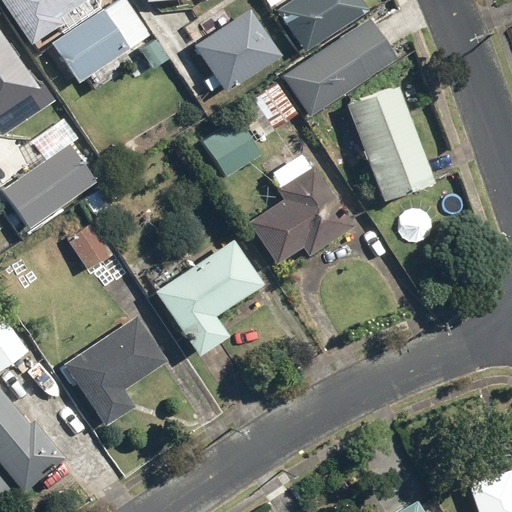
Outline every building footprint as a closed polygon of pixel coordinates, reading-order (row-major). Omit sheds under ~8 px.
[(0,0),(0,11),(21,45),(49,28),(47,24),(85,0),(0,0)] [(142,39),(117,0),(113,0),(42,45),(68,86),(142,39)] [(357,14),(349,0),(279,0),(267,7),(292,51),(357,14)] [(269,59),(238,12),(224,21),(219,13),(201,25),(205,32),(183,47),(215,95),(269,59)] [(356,76),(332,41),(279,80),(303,114),(356,76)] [(163,60),(152,42),(134,53),(145,71),(163,60)] [(0,109),(28,91),(0,48),(0,109)] [(268,83),(244,98),(267,132),(290,117),(268,83)] [(390,91),(340,108),(372,204),(422,187),(390,91)] [(260,153),(234,115),(193,143),(219,181),(260,153)] [(89,182),(63,145),(0,189),(0,199),(21,229),(89,182)] [(345,230),(297,156),(266,176),(283,202),(242,228),(267,267),(293,250),(299,260),(345,230)] [(85,224),(60,240),(82,272),(106,256),(85,224)] [(252,285),(224,243),(146,296),(188,359),(217,339),(203,317),(252,285)] [(0,314),(0,366),(25,350),(0,314)] [(161,362),(128,316),(56,368),(99,428),(127,407),(117,394),(161,362)] [(53,463),(0,402),(0,503),(12,492),(15,496),(53,463)] [(502,472),(461,486),(469,511),(511,511),(511,481),(506,484),(502,472)]
